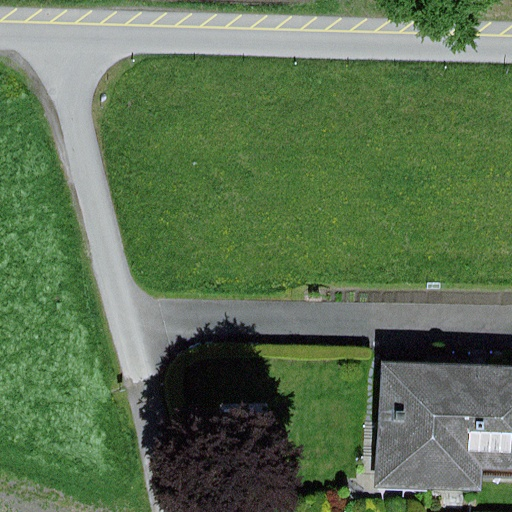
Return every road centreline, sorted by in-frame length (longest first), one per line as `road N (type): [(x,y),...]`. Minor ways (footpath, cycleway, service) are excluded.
road 1 (residential): [(511,52),(0,37)]
road 2 (track): [(65,39),(64,82),(167,511)]
